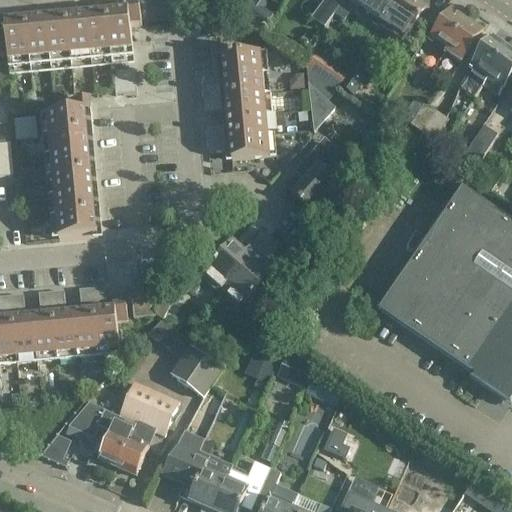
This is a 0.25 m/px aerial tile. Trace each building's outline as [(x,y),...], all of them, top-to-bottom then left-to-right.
[(269,29),(283,8),(271,0),(251,0),(263,8),(251,27),(262,34),(266,28),(269,29)] [(326,33),(344,6),(336,0),(327,0),(312,23),(326,33)] [(368,0),(389,14),(398,0),(368,0)] [(427,12),(410,0),(398,0),(389,14),(414,31),(427,12)] [(141,9),(6,22),(11,71),(135,59),(132,28),(143,27),(141,9)] [(429,45),(445,55),(467,23),(451,12),(429,45)] [(467,23),(445,55),(460,66),(483,34),(467,23)] [(471,73),(487,84),(509,52),(493,41),(471,73)] [(202,77),(203,81),(209,155),(232,153),(233,161),(277,157),(276,136),(268,54),(237,56),(236,45),(218,47),(219,58),(223,57),(225,75),(202,77)] [(511,53),(509,52),(487,84),(502,95),(511,80),(511,53)] [(138,94),(136,71),(116,73),(118,96),(138,94)] [(308,87),(314,135),(335,112),(308,87)] [(87,114),(92,114),(91,102),(74,104),(75,115),(49,117),(60,243),(99,239),(87,114)] [(423,136),(437,114),(425,106),(411,128),(423,136)] [(435,144),(450,122),(437,114),(423,136),(435,144)] [(14,123),(16,144),(39,143),(36,121),(14,123)] [(471,181),(499,138),(485,129),(457,171),(471,181)] [(450,137),(440,151),(459,164),(469,150),(450,137)] [(11,146),(0,146),(0,179),(15,178),(11,146)] [(311,212),(338,183),(320,167),(325,161),(317,153),(300,170),(308,178),(292,195),(311,212)] [(511,225),(464,192),(382,314),(511,402),(511,225)] [(234,246),(203,279),(240,314),(271,280),(263,272),(283,250),(262,231),(242,254),(234,246)] [(131,289),(135,321),(156,319),(153,287),(131,289)] [(27,321),(25,299),(25,298),(0,300),(0,310),(1,323),(0,323),(0,367),(120,357),(117,325),(129,324),(127,307),(116,308),(116,313),(109,314),(107,291),(81,293),(83,316),(68,317),(66,295),(52,296),(40,297),(42,320),(27,321)] [(281,358),(257,348),(245,377),(269,387),(281,358)] [(203,401),(221,373),(192,352),(172,379),(203,401)] [(284,367),(280,379),(306,388),(310,376),(284,367)] [(336,392),(314,382),(308,395),(330,404),(336,392)] [(130,441),(117,470),(136,479),(149,449),(156,434),(165,438),(179,406),(135,386),(132,393),(125,390),(117,408),(124,411),(121,419),(138,426),(131,442),(130,441)] [(107,414),(90,406),(69,431),(95,442),(107,414)] [(286,445),(290,436),(281,432),(279,435),(281,440),(283,443),(286,445)] [(98,462),(117,470),(130,441),(111,433),(98,462)] [(334,433),(325,454),(346,464),(351,453),(343,449),(348,439),(334,433)] [(46,457),(64,464),(72,441),(55,434),(46,457)] [(167,470),(189,480),(180,500),(204,511),(203,511),(213,511),(232,469),(211,460),(217,448),(186,434),(167,470)] [(251,477),(232,469),(213,511),(240,511),(241,510),(245,511),(252,511),(270,472),(256,466),(251,477)] [(270,472),(252,511),(254,509),(260,511),(290,511),(292,508),(297,498),(276,489),(281,476),(270,472)] [(385,511),(349,496),(341,511),(385,511)]
